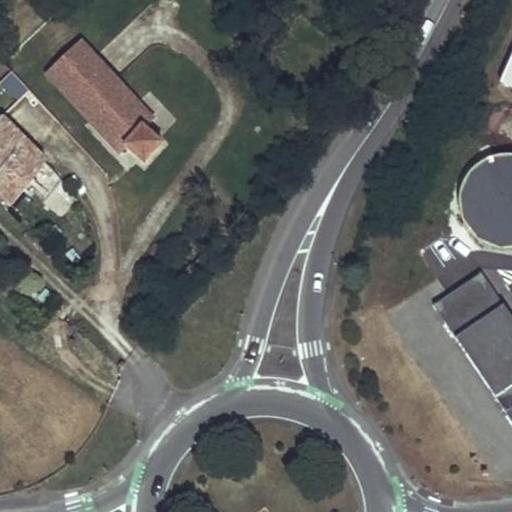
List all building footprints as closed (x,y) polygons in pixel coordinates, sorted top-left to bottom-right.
[(152,122),(81,45),(46,77),(117,154),(152,122)] [(511,52),(499,82),(511,88),(511,52)] [(43,157),(3,119),(0,122),(0,195),(12,207),(45,166),(43,157)] [(463,236),(511,236),(511,157),(464,157),(463,236)] [(221,255),(211,247),(194,268),(191,266),(171,291),(183,300),(221,255)] [(433,308),(511,422),(511,320),(481,275),(433,308)]
